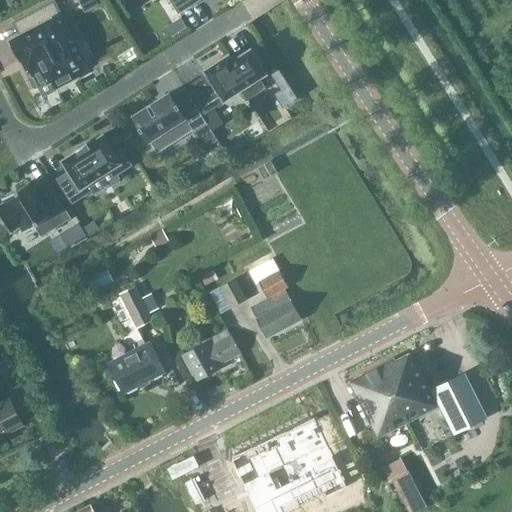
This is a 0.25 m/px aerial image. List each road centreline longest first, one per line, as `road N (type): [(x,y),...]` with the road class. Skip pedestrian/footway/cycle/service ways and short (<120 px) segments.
road 1 (tertiary): [(37,511),(487,283)]
road 2 (tertiary): [(487,283),(303,0)]
road 3 (residential): [(0,107),(22,139),(46,138),(261,0)]
